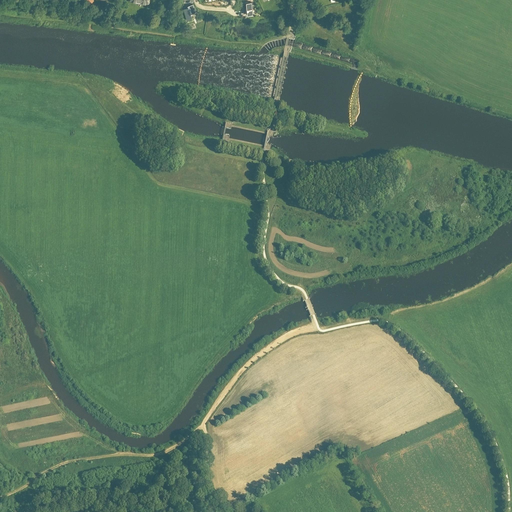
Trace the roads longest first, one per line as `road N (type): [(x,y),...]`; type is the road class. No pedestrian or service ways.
road 1 (track): [(282,282),(272,283),(260,267),(255,208),(158,185),(80,83),(0,72)]
road 2 (track): [(317,325),(254,358),(202,425)]
road 3 (track): [(0,499),(61,463),(124,454)]
